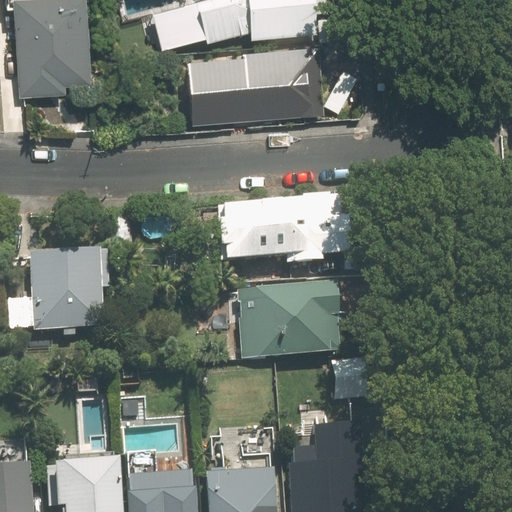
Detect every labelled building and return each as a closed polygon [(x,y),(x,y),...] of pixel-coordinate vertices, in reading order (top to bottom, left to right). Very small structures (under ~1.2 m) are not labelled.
[(87,86),(81,0),(9,0),(16,101),(64,98),(63,88),(87,86)] [(317,41),(350,40),(349,18),(322,20),(321,0),(208,0),(195,10),(203,45),(230,39),(230,40),(317,36),(317,41)] [(317,47),(226,52),(228,85),(217,85),(219,120),(320,115),(317,47)] [(285,259),(285,267),(322,265),(321,257),(344,255),(341,202),(215,210),(218,263),(285,259)] [(29,335),(91,335),(91,296),(101,296),(101,253),(28,253),(29,335)] [(339,285),(233,289),(236,362),(342,358),(339,285)] [(373,360),(327,364),(330,404),(376,400),(373,360)] [(147,396),(113,396),(113,417),(146,417),(147,396)] [(275,446),(236,447),(236,462),(275,462),(275,446)] [(194,511),(193,476),(153,478),(152,450),(123,451),(126,511),(194,511)] [(360,511),(358,450),(286,454),(288,511),(360,511)] [(0,511),(40,511),(39,464),(0,465),(0,511)] [(48,511),(61,510),(60,511),(120,511),(118,464),(45,468),(48,511)] [(274,511),(272,471),(203,475),(205,511),(274,511)]
